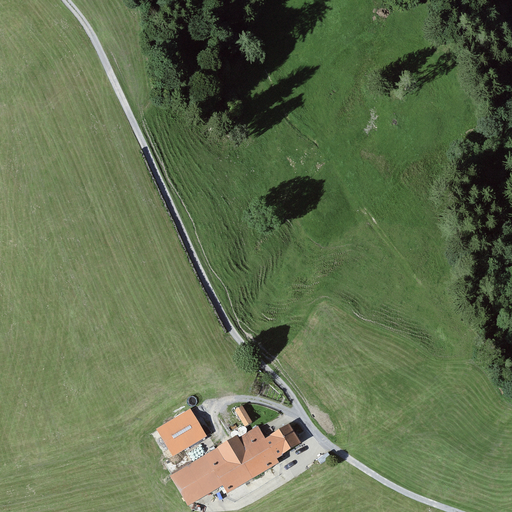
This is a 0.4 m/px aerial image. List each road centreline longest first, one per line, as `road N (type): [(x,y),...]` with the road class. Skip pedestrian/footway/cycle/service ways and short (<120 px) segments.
road 1 (track): [(64,0),(93,39),(229,327),(321,439),(390,486),(455,511)]
road 2 (track): [(321,439),(308,458),(230,503),(209,502)]
road 3 (track): [(300,410),(230,400),(204,412),(219,442)]
